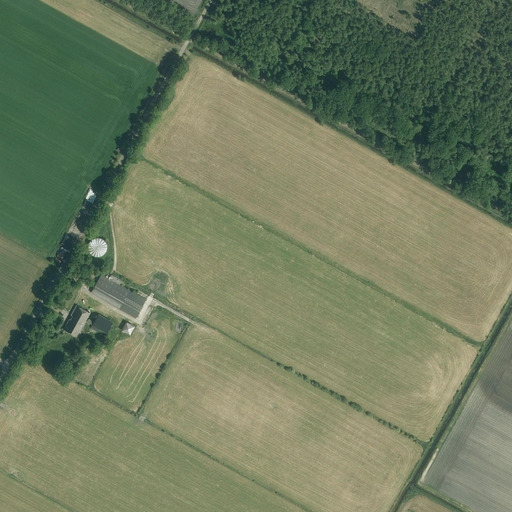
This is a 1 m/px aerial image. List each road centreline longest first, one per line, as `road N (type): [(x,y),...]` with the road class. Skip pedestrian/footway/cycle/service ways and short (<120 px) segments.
road 1 (unclassified): [(0,379),(210,0)]
road 2 (track): [(188,39),(511,219)]
road 3 (track): [(511,312),(418,482),(470,511)]
